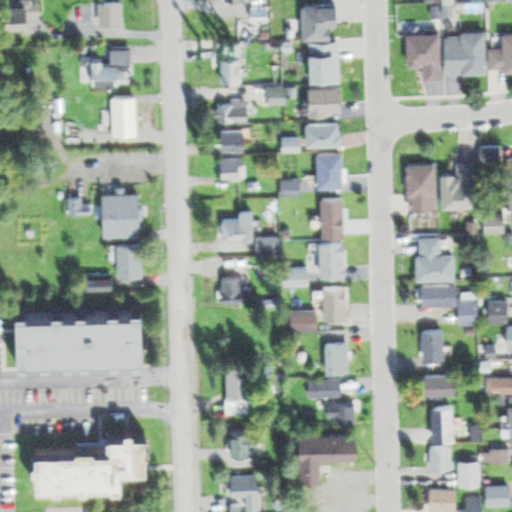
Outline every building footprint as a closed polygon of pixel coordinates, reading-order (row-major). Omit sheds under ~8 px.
[(310,36),(337,36),(337,4),(310,4),(310,36)] [(39,6),(9,6),(9,30),(39,30),(39,6)] [(124,23),(124,7),(111,7),(110,23),(124,23)] [(256,19),(272,19),(272,8),(256,8),(256,19)] [(489,29),(467,28),(467,36),(451,36),(450,71),(488,71),(489,29)] [(412,63),(428,62),(429,78),(444,78),(443,31),(412,32),(412,63)] [(343,80),(342,40),(315,41),(315,80),(343,80)] [(225,46),(225,81),(245,81),(245,46),(225,46)] [(511,67),(511,46),(494,46),(494,67),(511,67)] [(117,50),(117,63),(98,63),(98,83),(124,83),(124,66),(136,66),(135,50),(117,50)] [(272,103),(291,103),(291,87),(272,87),(272,103)] [(314,111),(343,111),(343,88),(314,88),(314,111)] [(140,134),(140,97),(118,97),(118,134),(140,134)] [(250,119),(250,104),(225,104),(225,119),(250,119)] [(343,142),(343,122),(310,122),(310,142),(343,142)] [(225,148),(245,148),(245,129),(225,129),(225,148)] [(288,149),(305,149),(305,137),(288,137),(288,149)] [(324,185),(346,185),(346,151),(324,151),(324,185)] [(245,178),(245,159),(225,159),(225,178),(245,178)] [(439,163),(413,164),(414,207),(440,207),(439,163)] [(448,204),(484,204),(483,163),(462,163),(462,174),(448,174),(448,204)] [(287,180),(288,193),(305,191),(304,178),(287,180)] [(142,194),(110,194),(110,236),(143,235),(142,194)] [(329,235),(348,235),(348,195),(329,195),(329,235)] [(79,212),(88,212),(88,200),(79,200),(79,212)] [(226,220),(226,239),(258,239),(258,212),(244,212),(244,220),(226,220)] [(508,229),(510,215),(493,213),(491,227),(508,229)] [(283,234),(263,237),(265,253),(286,250),(283,234)] [(457,278),(457,252),(444,252),(444,235),(422,235),(422,278),(457,278)] [(327,240),(327,275),(347,275),(347,240),(327,240)] [(124,245),(124,277),(146,277),(146,245),(124,245)] [(291,282),(313,282),(313,266),(291,266),(291,282)] [(116,277),(96,277),(96,288),(116,288),(116,277)] [(230,306),(258,306),(258,288),(244,288),(244,278),(230,278),(230,306)] [(425,284),(425,304),(461,304),(461,284),(425,284)] [(329,318),(350,318),(350,287),(329,287),(329,318)] [(464,297),(464,320),(482,320),(482,297),(464,297)] [(511,301),(495,301),(495,317),(511,317),(511,301)] [(144,362),(146,312),(21,308),(19,358),(144,362)] [(293,329),(321,329),(321,310),(293,310),(293,329)] [(447,329),(427,329),(427,357),(447,357),(447,329)] [(352,343),(332,343),(332,372),(352,372),(352,343)] [(254,395),(254,366),(231,366),(231,395),(254,395)] [(458,374),(427,374),(427,391),(458,391),(458,374)] [(511,376),(494,376),(494,389),(511,389),(511,376)] [(346,395),(346,379),(316,379),(316,395),(346,395)] [(332,408),(346,424),(362,411),(349,395),(332,408)] [(437,405),(437,437),(456,437),(456,405),(437,405)] [(234,430),(236,451),(253,449),(251,429),(234,430)] [(125,482),(124,467),(151,465),(149,433),(113,435),(114,445),(39,448),(41,486),(125,482)] [(359,434),(304,436),(306,479),(324,479),(323,458),(359,456),(359,434)] [(434,445),(434,467),(455,467),(455,445),(434,445)] [(511,461),(511,448),(492,448),(492,461),(511,461)] [(484,459),(464,459),(464,482),(484,482),(484,459)] [(263,478),(233,478),(233,495),(263,495),(263,478)] [(459,507),(459,487),(434,487),(434,507),(459,507)] [(487,511),(488,500),(473,500),(473,511),(487,511)]
